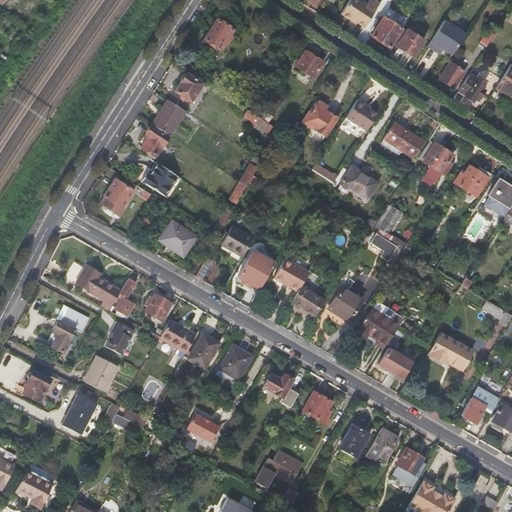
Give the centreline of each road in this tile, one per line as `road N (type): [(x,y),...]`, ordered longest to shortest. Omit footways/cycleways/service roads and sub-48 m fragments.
road 1 (residential): [(56,212),(511,473)]
road 2 (residential): [(511,154),(273,0)]
road 3 (tertiary): [(192,0),(56,212)]
